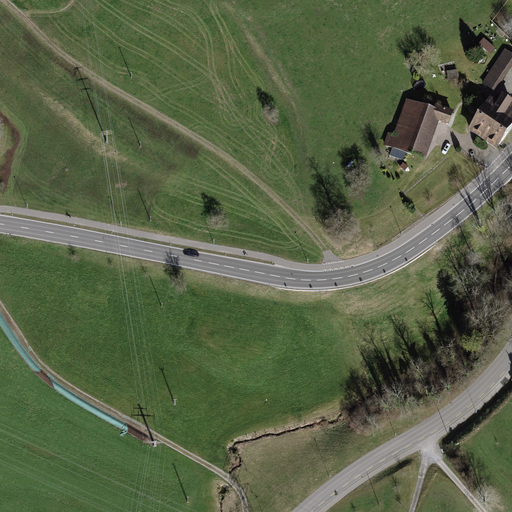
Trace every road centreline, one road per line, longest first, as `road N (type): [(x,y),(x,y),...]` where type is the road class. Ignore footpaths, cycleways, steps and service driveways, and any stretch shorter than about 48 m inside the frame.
road 1 (secondary): [(0,224),(305,275),(369,264),(392,251),(511,157)]
road 2 (track): [(340,270),(321,241),(218,147),(78,69),(22,14)]
road 3 (track): [(0,305),(57,377),(230,479),(246,511)]
road 4 (tertiary): [(304,511),(453,412),(511,351)]
